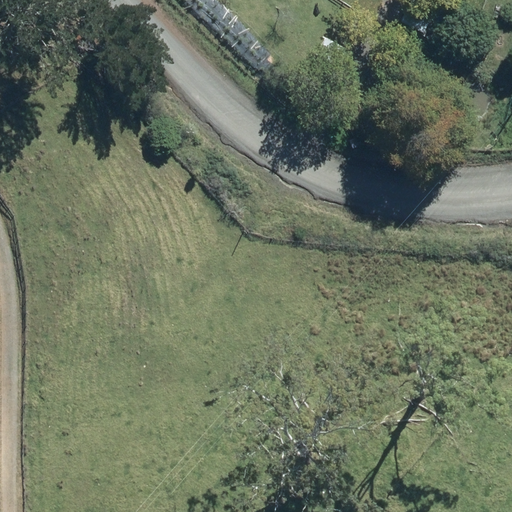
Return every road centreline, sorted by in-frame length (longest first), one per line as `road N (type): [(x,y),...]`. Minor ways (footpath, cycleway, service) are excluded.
road 1 (tertiary): [(118,0),(314,160),(410,194),(511,187)]
road 2 (track): [(20,511),(0,236)]
